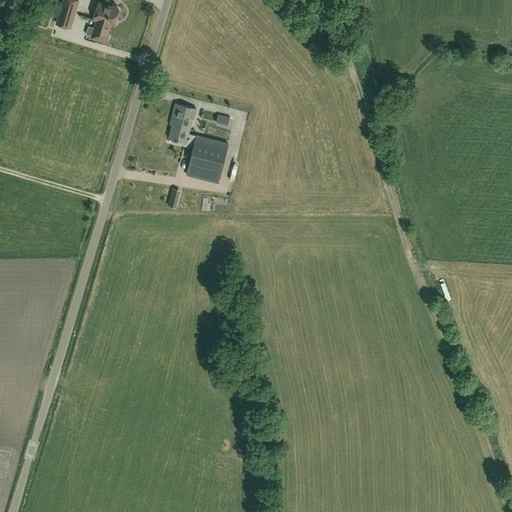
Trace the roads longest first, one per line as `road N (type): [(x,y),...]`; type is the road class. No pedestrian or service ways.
road 1 (track): [(302,0),(362,88),(419,263),(511,493)]
road 2 (unclassified): [(11,511),(167,0)]
